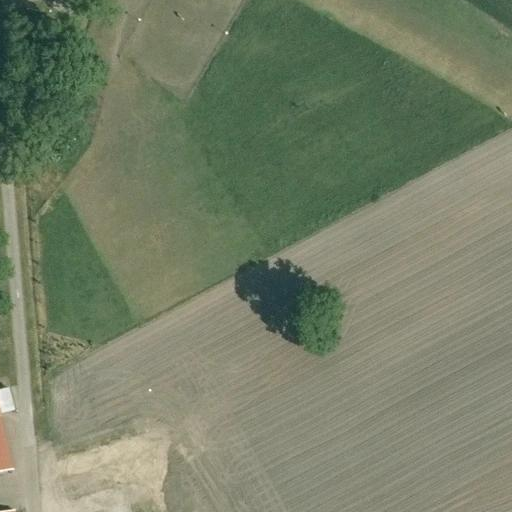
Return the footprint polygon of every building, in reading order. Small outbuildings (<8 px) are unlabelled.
[(74,141),(58,128),(40,150),(56,163),(74,141)] [(192,394),(151,409),(163,442),(204,427),(192,394)] [(0,471),(13,468),(0,421),(0,414),(0,413),(0,471)] [(68,479),(148,457),(139,426),(113,433),(115,439),(62,454),(68,479)] [(168,455),(210,443),(206,430),(164,441),(168,455)] [(78,503),(157,478),(150,456),(71,482),(78,503)] [(203,471),(164,478),(168,503),(208,496),(203,471)]
